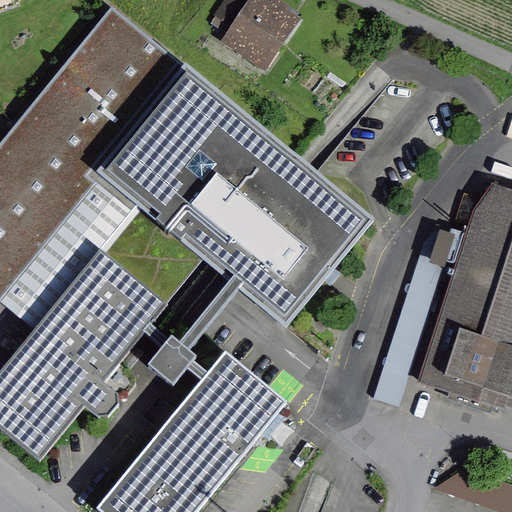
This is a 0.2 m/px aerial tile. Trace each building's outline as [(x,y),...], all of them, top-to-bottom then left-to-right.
[(230,25),(247,0),(246,0),(227,0),(216,16),(230,25)] [(294,21),(262,0),(254,0),(227,41),(259,63),(270,46),(274,50),(294,21)] [(112,9),(0,144),(0,303),(34,331),(100,251),(104,254),(123,230),(185,281),(203,261),(229,282),(238,290),(285,328),(373,223),(112,9)] [(511,192),(495,187),(477,213),(422,383),(511,412),(511,192)] [(34,331),(0,372),(0,430),(39,463),(85,408),(98,419),(108,418),(119,405),(117,396),(104,384),(144,335),(162,350),(148,367),(173,388),(187,370),(202,382),(208,375),(193,363),(197,359),(187,352),(178,344),(171,339),(169,341),(151,327),(168,306),(166,305),(185,281),(123,230),(104,254),(100,251),(34,331)] [(229,282),(178,344),(187,352),(238,290),(229,282)] [(286,404),(225,354),(208,375),(202,382),(97,510),(99,511),(197,511),(265,430),(266,432),(276,420),(275,418),(286,404)] [(504,511),(511,511),(511,484),(450,467),(442,496),(504,511)]
